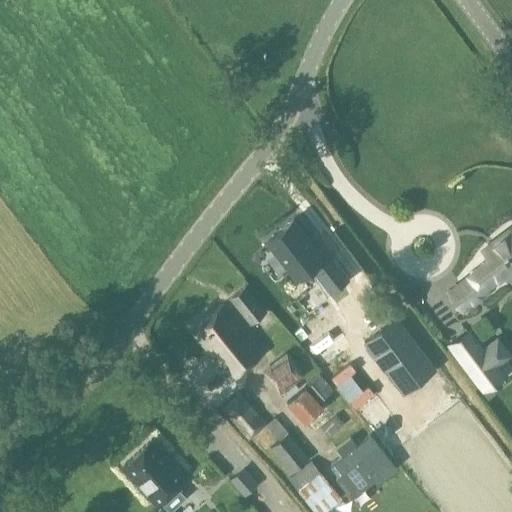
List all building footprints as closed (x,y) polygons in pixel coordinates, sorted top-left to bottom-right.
[(266,241),(296,280),(299,278),(311,268),(330,292),(348,279),(328,253),(323,257),(296,222),(293,219),(266,241)] [(511,268),(511,228),(484,250),(490,257),(469,273),(472,276),(450,293),(461,308),(511,268)] [(296,299),(309,316),(329,300),(315,282),(309,286),(311,288),(306,292),(300,283),(286,294),(293,302),(296,299)] [(223,304),(193,328),(233,379),(263,355),(255,345),(262,339),(266,345),(282,332),(265,311),(247,289),(245,286),(242,289),(230,299),(238,309),(231,314),(223,304)] [(347,288),(331,296),(335,305),(352,297),(347,288)] [(336,308),(345,321),(361,311),(352,297),(336,308)] [(320,317),(301,336),(309,344),(328,325),(320,317)] [(364,342),(403,393),(435,369),(397,318),(364,342)] [(342,333),(313,354),(324,369),(353,347),(342,333)] [(488,359),(468,333),(459,339),(450,346),(467,368),(484,391),(493,384),(502,377),(488,359)] [(282,393),(300,374),(285,360),(267,379),(282,393)] [(333,379),(342,395),(369,379),(360,364),(333,379)] [(333,389),(320,374),(307,385),(320,400),(333,389)] [(286,403),(305,423),(323,406),(304,385),(286,403)] [(270,447),(291,473),(309,458),(275,417),(266,424),(240,392),(222,407),(248,440),(267,425),(279,440),(270,447)] [(337,414),(321,428),(330,438),(345,424),(337,414)] [(330,464),(355,496),(393,467),(385,457),(389,455),(374,436),(352,453),(349,450),(330,464)] [(151,440),(122,466),(157,504),(186,478),(151,440)] [(317,511),(323,511),(342,496),(311,460),(289,479),(317,511)] [(259,484),(245,468),(232,480),(247,496),(259,484)]
